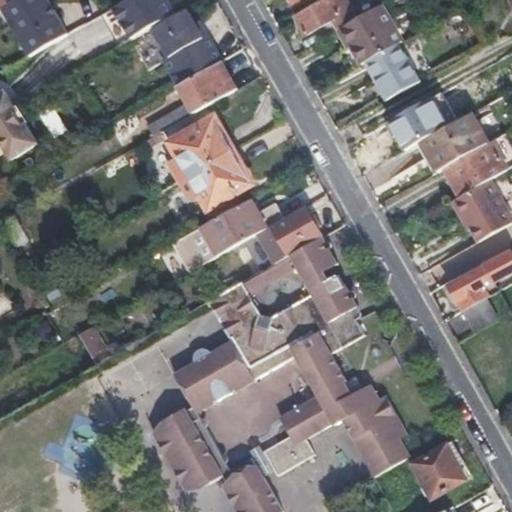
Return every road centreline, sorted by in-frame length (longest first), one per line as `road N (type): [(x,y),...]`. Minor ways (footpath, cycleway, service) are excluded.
road 1 (residential): [(240,0),(511,476)]
road 2 (unknown): [(143,0),(0,86)]
